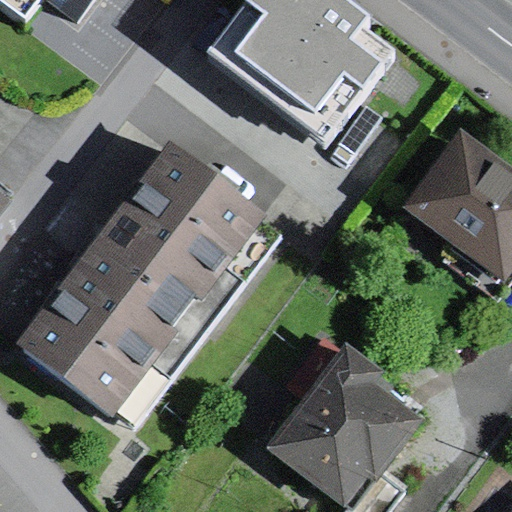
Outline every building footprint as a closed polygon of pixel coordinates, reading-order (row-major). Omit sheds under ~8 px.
[(44,9),(79,35),(104,0),(0,0),(0,11),(27,31),(44,9)] [(254,0),(208,61),(326,154),(395,60),(366,38),(371,29),(332,0),(254,0)] [(511,173),(461,135),(402,215),(505,291),(511,282),(511,173)] [(172,149),(15,353),(114,427),(117,423),(136,436),(281,242),(264,228),(267,224),(172,149)] [(0,222),(19,198),(0,183),(0,222)] [(347,350),(267,456),(339,511),(393,511),(406,495),(385,480),(424,428),(387,399),(396,388),(347,350)]
